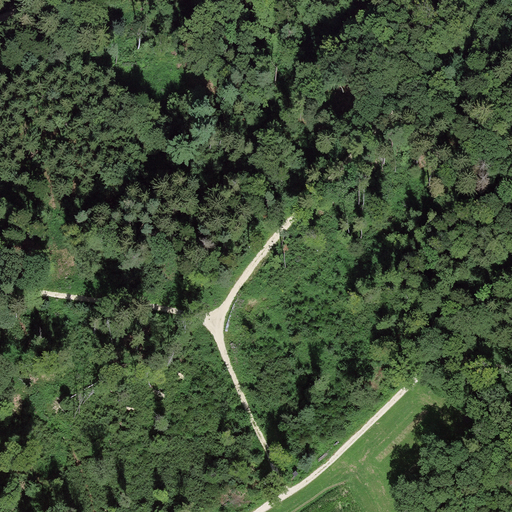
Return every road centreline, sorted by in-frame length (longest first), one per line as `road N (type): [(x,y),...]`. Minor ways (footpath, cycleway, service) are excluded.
road 1 (track): [(0,284),(210,317),(321,180),(504,0)]
road 2 (track): [(256,511),(321,470),(440,361),(511,368)]
road 3 (track): [(283,495),(210,317)]
